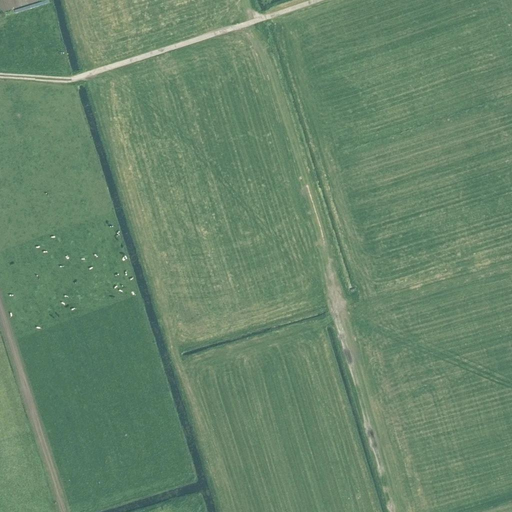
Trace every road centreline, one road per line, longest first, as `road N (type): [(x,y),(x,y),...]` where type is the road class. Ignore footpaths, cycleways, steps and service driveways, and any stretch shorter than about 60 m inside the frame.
road 1 (track): [(0,75),(67,79),(315,0)]
road 2 (track): [(0,313),(62,511)]
